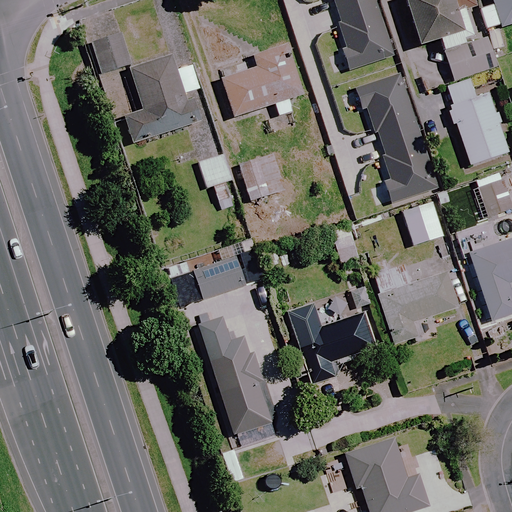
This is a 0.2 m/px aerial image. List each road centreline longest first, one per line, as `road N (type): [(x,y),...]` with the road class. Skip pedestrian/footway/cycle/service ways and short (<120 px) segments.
road 1 (primary): [(0,62),(138,511)]
road 2 (primary): [(73,511),(0,285)]
